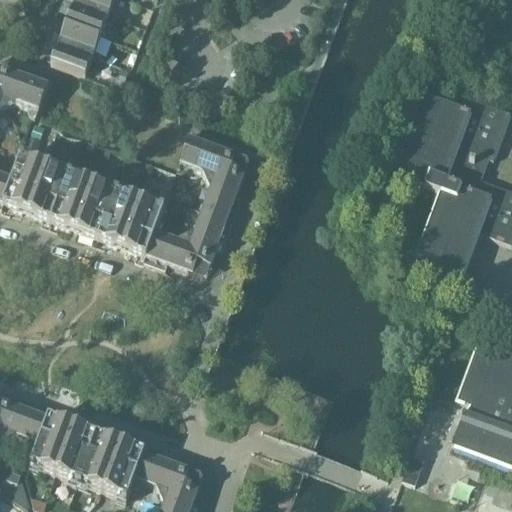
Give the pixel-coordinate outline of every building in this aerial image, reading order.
[(67,0),(65,6),(108,22),(115,2),(110,0),(67,0)] [(108,22),(65,6),(61,17),(70,20),(66,30),(100,42),(108,22)] [(100,42),(66,30),(62,39),(54,36),(50,47),(93,62),(100,42)] [(93,62),(50,47),(46,57),(55,60),(51,71),(85,83),(93,62)] [(0,78),(0,77),(0,116),(15,110),(38,118),(49,87),(27,79),(25,84),(4,76),(0,78)] [(414,270),(461,287),(478,240),(511,252),(511,198),(480,186),(487,165),(493,167),(510,120),(458,100),(453,113),(422,102),(393,184),(424,195),(411,231),(426,237),(414,270)] [(212,147),(191,139),(179,171),(202,179),(209,195),(201,217),(232,229),(240,207),(235,205),(243,184),(241,180),(245,178),(248,170),(246,166),(238,162),(234,164),(232,160),(211,153),(212,147)] [(67,182),(19,165),(12,185),(12,186),(3,212),(50,229),(67,182)] [(0,216),(1,217),(3,212),(12,185),(0,181),(0,216)] [(99,247),(115,201),(116,200),(67,182),(50,229),(99,247)] [(155,238),(163,218),(115,201),(99,247),(144,264),(155,238)] [(232,229),(201,217),(193,239),(177,246),(155,238),(144,264),(144,266),(143,269),(165,277),(167,273),(188,280),(192,278),(194,282),(202,286),(206,283),(209,275),(207,271),(211,269),(219,249),(224,251),(232,229)] [(511,360),(478,348),(457,407),(466,410),(451,451),(511,473),(511,360)] [(48,425),(50,420),(28,411),(26,416),(5,408),(1,410),(0,407),(0,450),(17,442),(38,450),(48,425)] [(30,473),(78,491),(96,442),(48,425),(38,450),(30,473)] [(126,509),(134,486),(143,459),(142,459),(96,442),(78,491),(126,509)] [(162,511),(192,511),(197,499),(195,495),(199,493),(202,485),(200,481),(192,477),(187,479),(186,475),(165,468),(167,463),(144,454),(142,459),(143,459),(134,486),(156,494),(163,510),(162,511)] [(411,461),(401,486),(414,491),(424,466),(411,461)]
